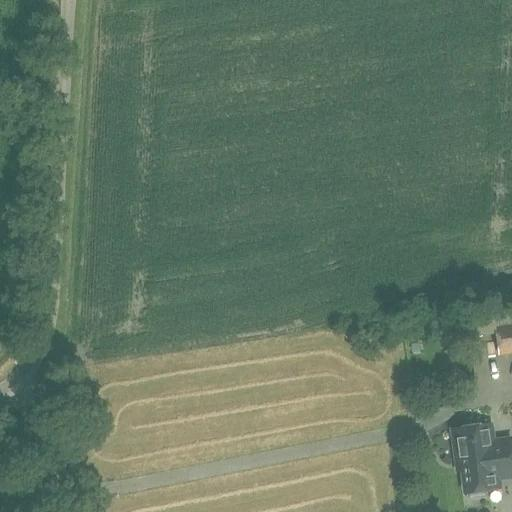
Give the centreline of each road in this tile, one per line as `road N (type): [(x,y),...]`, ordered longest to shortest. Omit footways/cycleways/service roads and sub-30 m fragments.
road 1 (unclassified): [(0,395),(32,363),(44,334),(67,0)]
road 2 (track): [(41,498),(436,420)]
road 3 (track): [(40,511),(45,445),(16,383)]
